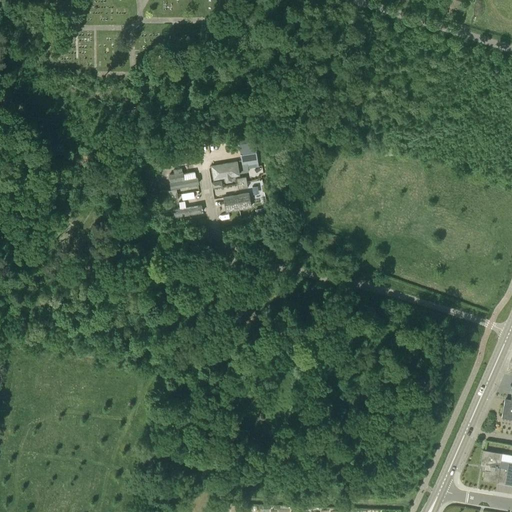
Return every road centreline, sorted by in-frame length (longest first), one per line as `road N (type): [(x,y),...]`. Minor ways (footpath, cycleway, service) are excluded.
road 1 (unclassified): [(509,334),(401,295),(233,255),(213,231),(203,162)]
road 2 (track): [(78,269),(133,149),(169,102),(235,39),(293,0)]
road 3 (track): [(0,289),(43,266),(175,279),(211,272),(233,255)]
road 4 (unclassified): [(511,48),(344,0)]
road 5 (track): [(36,272),(40,301),(67,320),(145,347),(148,369)]
